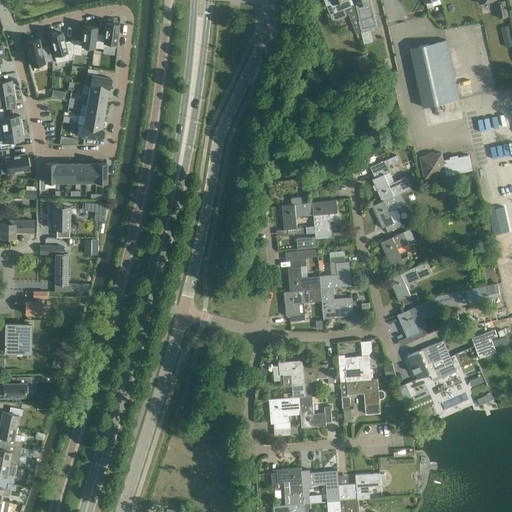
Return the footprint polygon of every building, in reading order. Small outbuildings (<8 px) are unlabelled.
[(349,0),(326,0),(335,20),(349,15),(356,34),(356,33),(358,41),(363,40),(360,28),(356,12),(354,4),(351,6),(349,0)] [(360,28),(363,40),(364,44),(373,41),(370,30),(377,28),(370,0),(355,0),(356,1),(359,12),(356,12),(360,28)] [(463,0),(464,7),(460,7),(462,17),(474,16),(471,0),(463,0)] [(505,0),(495,3),(499,18),(509,16),(505,0)] [(104,35),(95,33),(94,47),(103,49),(103,46),(115,48),(118,24),(106,22),(104,35)] [(82,41),(73,40),(74,54),(81,55),(82,46),(94,47),(95,33),(96,27),(84,26),(82,41)] [(50,36),(55,55),(66,52),(67,56),(74,54),(73,40),(64,42),(61,32),(57,33),(56,32),(51,33),(51,35),(50,36)] [(41,49),(38,39),(33,40),(33,38),(25,40),(26,42),(25,42),(31,66),(52,60),(48,46),(41,49)] [(447,40),(411,48),(423,106),(452,100),(452,99),(459,97),(447,40)] [(364,54),(350,58),(354,75),(368,71),(364,54)] [(92,75),(90,85),(108,89),(110,78),(92,75)] [(0,93),(15,91),(13,83),(12,83),(11,80),(1,81),(0,77),(0,93)] [(88,95),(106,98),(107,95),(108,89),(90,85),(88,95)] [(0,111),(3,111),(2,105),(15,103),(14,99),(16,99),(15,91),(0,93),(0,111)] [(86,105),(104,108),(106,98),(88,95),(86,105)] [(85,116),(103,119),(104,108),(86,105),(82,104),(80,115),(85,116)] [(0,130),(22,126),(21,118),(19,119),(19,115),(4,117),(3,111),(0,111),(0,130)] [(102,119),(103,119),(85,116),(83,125),(101,128),(102,119)] [(76,135),(100,139),(102,128),(101,128),(83,125),(78,124),(76,135)] [(23,128),(22,126),(0,130),(0,147),(0,148),(14,146),(13,140),(23,138),(22,135),(24,134),(23,128)] [(7,164),(8,173),(15,172),(15,173),(23,172),(23,171),(29,170),(28,166),(30,165),(29,158),(27,158),(26,154),(9,156),(8,149),(0,150),(0,163),(5,163),(5,164),(7,164)] [(426,179),(446,174),(447,176),(472,170),(468,155),(459,157),(458,155),(450,157),(450,158),(444,160),(442,152),(421,157),(426,179)] [(396,155),(388,159),(390,164),(399,161),(396,155)] [(404,191),(411,188),(406,177),(389,185),(384,174),(389,171),(387,166),(386,166),(383,160),(370,166),(374,177),(371,178),(381,200),(400,193),(404,191)] [(45,182),(55,181),(55,162),(44,163),(45,182)] [(65,181),(65,163),(55,163),(55,162),(55,181),(65,181)] [(86,181),(96,181),(96,162),(95,162),(95,163),(86,163),(86,181)] [(96,162),(96,181),(107,181),(106,162),(96,162)] [(65,181),(76,181),(75,163),(65,163),(65,181)] [(76,181),(86,181),(86,163),(75,163),(76,181)] [(400,193),(381,200),(371,205),(381,227),(385,226),(388,232),(401,225),(399,220),(401,216),(398,210),(395,209),(411,202),(406,191),(411,188),(404,191),(400,193)] [(25,190),(25,199),(36,199),(36,190),(25,190)] [(288,234),(293,234),(300,233),(303,233),(302,226),(296,227),(295,216),(313,214),(312,201),(302,202),(301,197),(291,198),(292,203),(281,204),(284,228),(287,228),(288,234)] [(312,201),(313,214),(315,232),(316,238),(332,237),(332,230),(330,213),(337,212),(336,199),(312,201)] [(84,200),(83,209),(96,210),(96,201),(84,200)] [(53,207),(52,229),(69,229),(70,207),(53,207)] [(8,223),(2,223),(1,217),(0,217),(0,238),(1,237),(15,238),(15,233),(34,233),(34,219),(8,219),(8,223)] [(410,229),(403,232),(403,231),(380,242),(391,264),(394,263),(396,268),(410,261),(408,256),(402,258),(398,248),(409,243),(408,241),(415,238),(410,229)] [(316,248),(315,237),(297,238),(298,249),(316,248)] [(40,254),(55,254),(55,283),(67,283),(68,254),(64,254),(64,245),(40,245),(40,254)] [(320,287),(332,286),(350,285),(348,260),(345,261),(344,255),(329,257),(331,274),(319,275),(320,287)] [(290,260),(290,266),(287,266),(289,290),(308,289),(320,287),(319,275),(301,276),(300,266),(306,265),(305,259),(290,260)] [(428,261),(418,265),(388,278),(398,300),(401,299),(403,305),(418,298),(416,292),(410,294),(406,284),(433,273),(428,261)] [(482,269),(487,279),(491,277),(493,283),(498,282),(496,274),(492,265),(482,269)] [(497,284),(464,291),(467,304),(477,302),(476,301),(488,298),(489,299),(500,297),(497,284)] [(332,286),(320,287),(323,318),(347,315),(347,312),(352,311),(351,296),(345,297),(345,303),(333,304),(332,286)] [(308,289),(289,290),(283,290),(286,315),(290,315),(291,320),(305,319),(304,313),(298,313),(297,301),(309,300),(308,289)] [(34,298),(34,301),(25,301),(25,313),(41,313),(42,297),(47,297),(47,291),(33,291),(33,298),(34,298)] [(435,298),(425,302),(397,314),(406,336),(409,335),(412,341),(426,335),(424,329),(418,332),(414,321),(430,314),(431,316),(441,313),(435,298)] [(31,352),(32,323),(5,323),(4,351),(31,352)] [(496,350),(492,338),(497,336),(495,330),(495,329),(472,338),(479,356),(496,350)] [(443,342),(440,336),(426,342),(428,347),(407,356),(417,378),(429,373),(453,363),(444,341),(443,342)] [(58,351),(53,367),(60,369),(65,353),(58,351)] [(340,381),(370,378),(372,377),(373,376),(373,370),(371,368),(370,368),(369,354),(356,355),(356,356),(345,357),(345,364),(338,365),(340,381)] [(293,396),(298,395),(305,395),(304,384),(303,365),(302,359),(278,361),(278,364),(272,365),(274,380),(279,379),(279,374),(291,373),(293,396)] [(311,395),(317,395),(315,377),(327,376),(328,382),(334,381),(333,365),(327,366),(327,363),(303,365),(304,384),(305,395),(311,395)] [(394,364),(384,366),(386,378),(396,376),(394,364)] [(10,396),(31,395),(31,376),(17,376),(17,382),(3,383),(3,388),(1,388),(1,394),(3,394),(3,396),(5,396),(5,397),(11,397),(10,396)] [(370,378),(340,381),(341,396),(342,408),(349,407),(351,405),(350,398),(348,395),(347,392),(365,390),(367,413),(379,411),(378,399),(382,398),(383,397),(385,396),(385,392),(383,390),(382,390),(377,390),(376,377),(370,378)] [(282,416),(281,410),(299,408),(298,395),(293,396),(268,398),(270,422),(274,422),(275,428),(289,427),(288,420),(287,416),(282,416)] [(298,395),(299,408),(301,427),(325,425),(325,422),(331,421),(330,406),(323,407),(324,412),(312,413),(311,395),(305,395),(298,395)] [(0,423),(16,427),(18,415),(22,415),(23,409),(10,407),(9,412),(2,411),(0,423)] [(21,447),(22,440),(20,440),(21,435),(15,434),(16,427),(0,423),(0,434),(4,436),(3,443),(21,447)] [(38,451),(21,447),(3,443),(1,450),(0,450),(0,462),(17,466),(20,454),(37,457),(38,452),(38,451)] [(14,478),(17,466),(0,462),(0,481),(13,484),(14,478)] [(278,482),(284,481),(285,493),(290,493),(291,504),(304,503),(303,487),(301,467),(277,469),(277,472),(271,472),(272,488),(278,488),(278,482)] [(327,501),(340,500),(339,484),(338,469),(313,471),(314,485),(326,484),(327,501)] [(357,499),(359,499),(370,498),(369,486),(381,485),(381,484),(385,484),(387,481),(386,475),(384,473),(380,473),(380,472),(355,474),(356,483),(339,484),(340,500),(351,499),(357,499)] [(12,490),(13,484),(0,481),(0,500),(1,501),(1,500),(2,494),(8,495),(10,489),(12,490)] [(351,499),(340,500),(341,511),(359,511),(359,499),(357,499),(351,499)] [(6,511),(8,502),(1,500),(1,501),(0,500),(0,511),(6,511)] [(341,511),(340,500),(327,501),(328,511),(341,511)] [(304,511),(304,503),(291,504),(273,505),(273,511),(304,511)]
